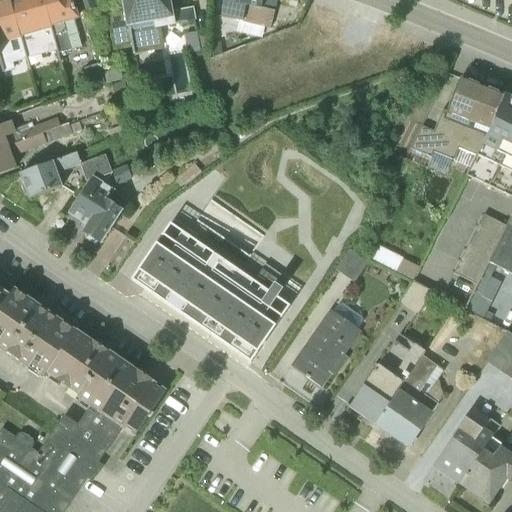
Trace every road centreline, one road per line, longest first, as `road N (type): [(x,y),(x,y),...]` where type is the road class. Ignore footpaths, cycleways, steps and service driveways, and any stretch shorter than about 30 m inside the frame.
road 1 (residential): [(0,220),(266,398),(417,511)]
road 2 (residential): [(382,0),(511,55)]
